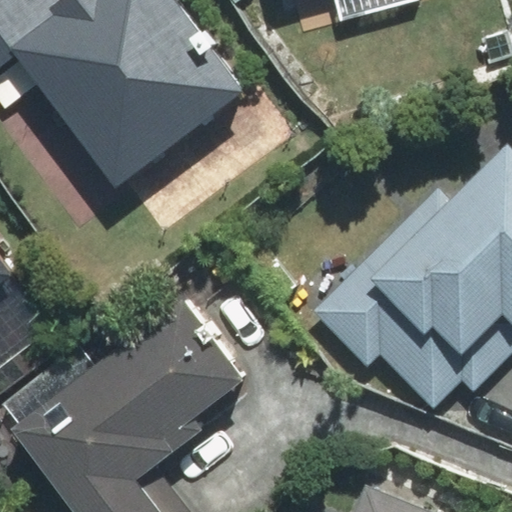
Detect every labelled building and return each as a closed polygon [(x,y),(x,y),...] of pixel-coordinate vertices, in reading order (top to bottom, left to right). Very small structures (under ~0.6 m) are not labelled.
[(203,0),(0,0),(0,66),(39,36),(143,173),(265,80),(203,0)] [(511,366),(511,150),(465,193),(453,180),(320,302),(378,365),(396,348),(443,398),(472,372),(488,389),(511,366)] [(0,286),(26,267),(0,233),(0,286)] [(201,281),(100,360),(87,342),(15,398),(29,416),(104,511),(213,511),(191,482),(180,490),(159,463),(224,413),(215,402),(265,362),(201,281)] [(492,511),(382,467),(363,511),(492,511)]
